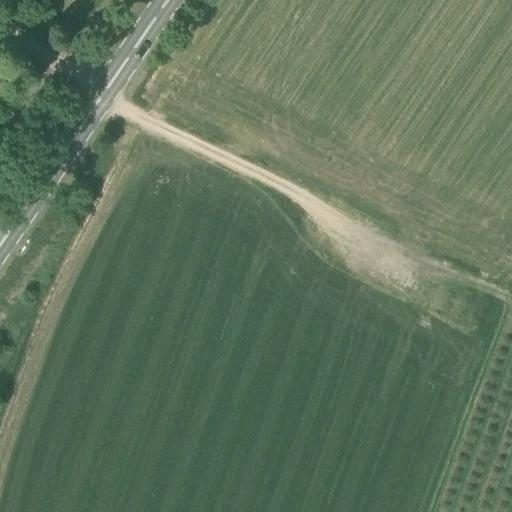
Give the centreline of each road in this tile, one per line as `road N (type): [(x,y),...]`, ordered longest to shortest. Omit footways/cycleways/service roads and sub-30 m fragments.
road 1 (track): [(511,303),(125,112),(104,94)]
road 2 (primary): [(0,245),(168,0)]
road 3 (track): [(0,32),(104,94)]
